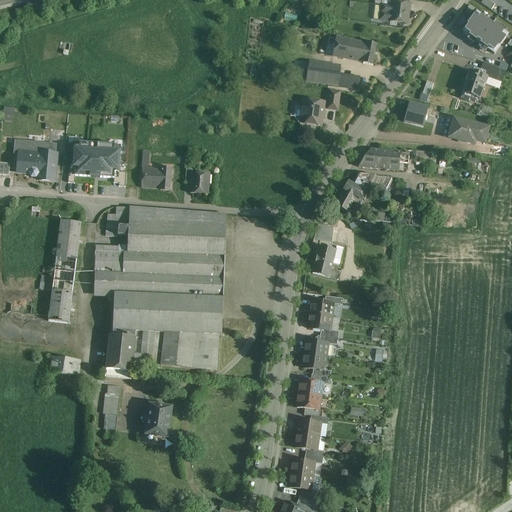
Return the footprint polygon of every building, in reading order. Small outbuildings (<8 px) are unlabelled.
[(400,4),(393,3),(392,6),(382,5),(380,21),(407,25),(410,5),(400,4)] [(493,27),(477,50),(488,57),(491,60),(492,59),(507,37),(493,27)] [(367,44),(336,38),(334,48),(332,48),(332,51),(334,51),(333,57),(363,63),(363,64),(372,66),(377,45),(367,43),(367,44)] [(491,60),(488,57),(483,64),(496,68),(499,63),(492,59),(491,60)] [(309,63),(293,60),(290,80),(298,81),(298,82),(306,83),(309,63)] [(341,67),(309,62),(309,63),(306,83),(338,87),(339,77),(341,67)] [(500,62),(498,69),(506,71),(508,65),(500,62)] [(496,68),(483,64),(481,71),(482,72),(481,76),(487,78),(486,79),(501,84),(505,72),(498,70),(498,69),(496,68)] [(481,76),(470,72),(462,94),(463,94),(461,99),(468,102),(469,99),(476,101),(477,99),(479,100),(486,79),(487,78),(481,76)] [(359,80),(339,77),(338,87),(354,90),(359,80)] [(427,102),(433,84),(426,81),(420,99),(427,102)] [(339,94),(330,92),(328,109),(337,111),(339,94)] [(324,104),(304,101),(301,121),(303,124),(307,125),(309,123),(313,123),(315,126),(318,126),(321,124),(322,120),(321,119),(323,118),(323,114),(323,113),(324,104)] [(492,109),(483,106),(481,112),(490,115),(492,109)] [(4,107),(2,119),(12,121),(14,108),(4,107)] [(488,129),(454,120),(449,139),(474,146),(475,142),(484,144),(488,129)] [(40,143),(36,143),(34,144),(33,143),(33,144),(20,143),(19,146),(15,146),(14,155),(13,155),(13,156),(18,156),(19,158),(18,170),(18,174),(34,175),(36,177),(36,179),(39,179),(39,182),(55,183),(58,155),(55,154),(56,146),(42,144),(40,143)] [(116,173),(117,150),(68,150),(68,170),(72,170),(72,177),(111,178),(111,173),(116,173)] [(400,153),(370,151),(359,168),(398,172),(399,164),(408,165),(409,157),(400,156),(400,153)] [(143,152),(129,152),(128,152),(128,153),(128,159),(127,159),(127,160),(125,188),(141,189),(143,169),(143,161),(144,161),(144,160),(144,154),(144,152),(143,152)] [(429,153),(416,152),(416,161),(429,162),(429,153)] [(0,174),(8,176),(9,164),(0,162),(0,174)] [(161,170),(143,169),(141,189),(160,190),(160,191),(170,191),(171,169),(161,168),(161,170)] [(192,175),(191,185),(190,194),(207,196),(209,176),(192,175)] [(376,177),(360,175),(354,186),(366,194),(368,195),(376,177)] [(354,186),(348,183),(335,206),(347,213),(353,204),(358,207),(366,194),(354,186)] [(128,228),(130,208),(116,207),(116,216),(108,215),(106,237),(118,238),(118,237),(118,227),(128,228)] [(130,208),(128,228),(127,238),(128,238),(128,246),(127,255),(118,254),(118,248),(96,247),(94,293),(114,294),(113,336),(110,336),(106,370),(105,379),(131,381),(133,366),(160,369),(160,367),(217,372),(230,216),(130,208)] [(81,225),(61,222),(54,279),(53,285),(52,292),(48,322),(69,325),(81,225)] [(333,228),(318,226),(314,240),(331,242),(333,228)] [(118,237),(127,238),(128,228),(118,227),(118,237)] [(128,246),(119,246),(118,248),(118,254),(127,255),(128,246)] [(336,251),(319,247),(312,274),(329,279),(333,264),(339,265),(343,249),(337,248),(336,251)] [(343,300),(325,298),(325,303),(334,305),(342,306),(343,300)] [(325,303),(312,302),(310,316),(332,319),(334,305),(325,303)] [(382,307),(375,306),(374,315),(381,316),(382,307)] [(332,319),(310,316),(308,329),(321,331),(330,333),(330,332),(332,319)] [(11,319),(9,319),(6,320),(4,321),(2,322),(0,324),(0,336),(2,338),(3,339),(4,340),(6,341),(7,341),(9,341),(12,341),(14,340),(16,339),(17,338),(19,336),(19,334),(20,332),(20,330),(20,329),(20,327),(19,326),(18,325),(17,323),(16,322),(15,321),(14,321),(13,320),(11,319)] [(36,323),(34,322),(32,322),(30,323),(28,323),(27,323),(26,324),(25,325),(24,326),(23,327),(22,328),(22,330),(22,331),(21,332),(21,333),(21,335),(22,337),(23,339),(24,340),(25,342),(26,342),(28,343),(30,344),(32,344),(35,344),(38,343),(39,341),(41,340),(42,339),(42,337),(43,336),(43,334),(43,333),(43,332),(43,330),(42,329),(41,327),(40,326),(39,325),(37,324),(36,323)] [(57,325),(55,325),(53,326),(51,327),(49,327),(48,328),(47,329),(46,331),(45,333),(45,334),(45,336),(45,339),(45,340),(46,342),(47,343),(48,344),(49,345),(50,346),(52,347),(54,347),(56,347),(58,347),(60,347),(61,346),(63,345),(64,343),(65,342),(66,340),(66,339),(67,338),(67,336),(66,334),(66,333),(66,332),(65,330),(64,329),(63,328),(62,327),(60,326),(57,325)] [(381,330),(373,329),(372,338),(379,339),(381,330)] [(339,333),(330,332),(330,333),(321,331),(320,337),(338,339),(339,333)] [(338,339),(320,337),(319,343),(328,344),(328,345),(337,346),(338,341),(338,339)] [(319,343),(306,341),(304,355),(326,358),(328,345),(328,344),(319,343)] [(326,358),(304,355),(302,369),(313,371),(324,372),(326,358)] [(80,362),(50,358),(48,373),(78,377),(80,362)] [(331,373),(324,372),(313,371),(312,376),(312,377),(329,379),(330,379),(331,373)] [(329,379),(312,377),(312,376),(311,376),(310,382),(322,384),(322,385),(328,385),(329,379)] [(310,382),(300,381),(299,395),(320,398),(322,385),(322,384),(310,382)] [(108,388),(107,396),(120,398),(121,390),(108,388)] [(320,398),(299,395),(297,409),(305,410),(318,412),(319,411),(320,398)] [(105,396),(103,416),(105,416),(118,417),(120,398),(107,396),(105,396)] [(172,409),(149,405),(145,436),(168,439),(172,409)] [(363,410),(352,408),(351,416),(362,417),(363,410)] [(318,412),(305,410),(304,416),(311,417),(322,418),(323,412),(319,411),(318,412)] [(118,417),(105,416),(105,418),(104,431),(107,431),(116,432),(118,417)] [(96,430),(104,431),(105,418),(97,417),(96,430)] [(322,418),(311,417),(310,423),(320,424),(320,425),(328,426),(329,419),(322,418)] [(310,423),(299,421),(297,435),(318,438),(320,425),(320,424),(310,423)] [(318,438),(297,435),(295,449),(306,450),(316,452),(317,451),(318,438)] [(352,448),(346,442),(339,449),(345,455),(352,448)] [(324,452),(317,451),(316,452),(306,450),(305,456),(323,459),(324,452)] [(323,459),(305,456),(304,462),(315,464),(322,465),(323,459)] [(304,462),(293,461),(291,474),(313,478),(315,464),(304,462)] [(313,478),(291,474),(289,488),(301,490),(311,492),(313,478)] [(311,492),(301,490),(299,499),(316,504),(319,493),(311,492)] [(313,511),(316,504),(299,499),(296,507),(307,511),(313,511)] [(307,511),(296,507),(285,503),(281,511),(307,511)]
